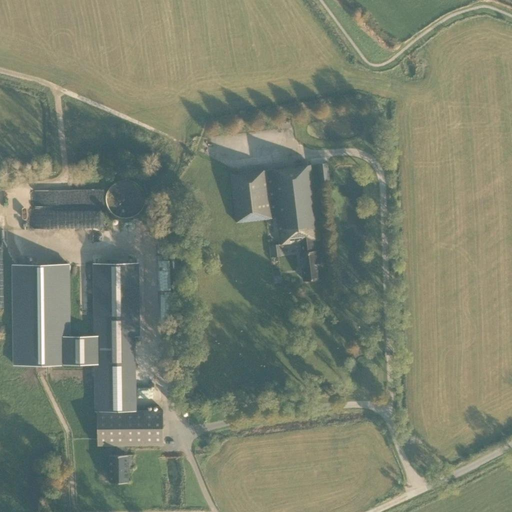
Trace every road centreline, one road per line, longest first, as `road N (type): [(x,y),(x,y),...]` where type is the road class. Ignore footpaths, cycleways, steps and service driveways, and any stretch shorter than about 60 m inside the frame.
road 1 (track): [(228,163),(0,69)]
road 2 (track): [(91,371),(42,372),(68,431),(74,511)]
